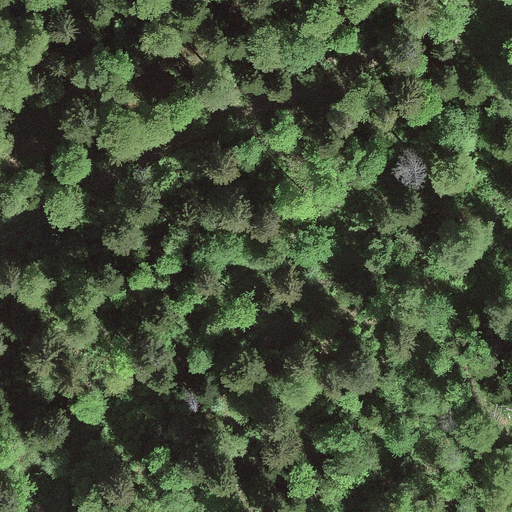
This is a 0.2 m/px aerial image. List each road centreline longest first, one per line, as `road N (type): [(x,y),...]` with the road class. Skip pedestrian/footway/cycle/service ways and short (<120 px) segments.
road 1 (track): [(0,500),(110,379),(412,139),(506,0)]
road 2 (track): [(0,229),(151,149),(494,0)]
